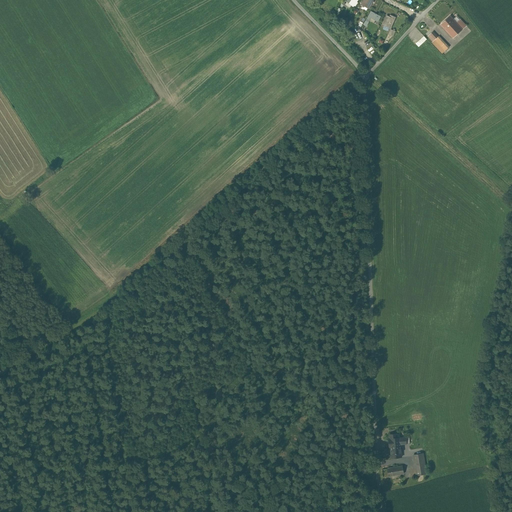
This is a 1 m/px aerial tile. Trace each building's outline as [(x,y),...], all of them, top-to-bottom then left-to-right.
[(381,16),(371,11),(368,15),(378,20),(381,16)] [(391,27),(396,17),(390,15),(389,17),(386,16),(383,23),(391,27)] [(450,16),(441,24),(453,38),(462,29),(456,23),(450,16)] [(461,19),(456,23),(462,29),(466,26),(461,19)] [(416,44),(418,46),(426,39),(424,36),(416,44)] [(448,48),(438,37),(435,40),(433,41),(432,41),(432,42),(442,53),(448,48)] [(397,435),(389,435),(390,439),(389,439),(389,448),(391,448),(391,458),(402,457),(401,445),(407,445),(406,437),(397,438),(397,435)] [(423,453),(413,455),(416,475),(426,473),(423,453)] [(402,466),(387,468),(388,476),(404,474),(402,466)]
